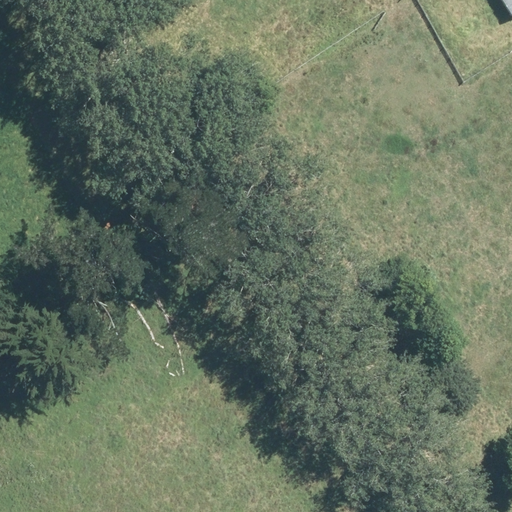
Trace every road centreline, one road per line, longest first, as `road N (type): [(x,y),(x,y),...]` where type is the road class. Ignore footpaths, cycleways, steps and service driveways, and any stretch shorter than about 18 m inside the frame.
road 1 (unknown): [(317,0),(511,290)]
road 2 (unknown): [(380,425),(511,343)]
